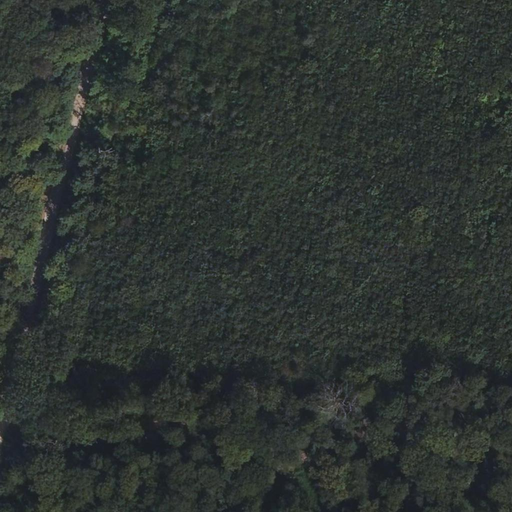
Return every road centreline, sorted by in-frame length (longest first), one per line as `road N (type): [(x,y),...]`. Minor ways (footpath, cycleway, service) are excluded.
road 1 (unknown): [(107,0),(0,412)]
road 2 (track): [(138,360),(511,383)]
road 3 (track): [(0,349),(138,360)]
